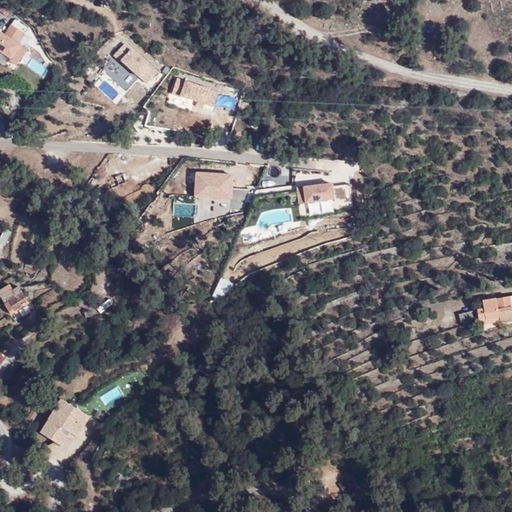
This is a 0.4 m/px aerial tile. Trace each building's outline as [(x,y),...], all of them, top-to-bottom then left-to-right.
[(27,48),(18,42),(24,33),(9,23),(4,32),(0,29),(0,59),(14,68),(27,48)] [(125,41),(113,53),(145,84),(157,72),(125,41)] [(214,105),(219,89),(175,76),(168,102),(176,105),(179,95),(214,105)] [(133,92),(150,101),(154,93),(137,83),(133,92)] [(231,198),(232,170),(194,170),(194,197),(231,198)] [(333,199),(332,181),(296,183),(297,201),(333,199)] [(351,183),(335,183),(335,207),(351,207),(351,183)] [(173,195),(173,216),(195,216),(195,195),(173,195)] [(323,199),(324,208),(332,207),(331,199),(323,199)] [(0,243),(6,246),(12,231),(3,228),(0,236),(0,243)] [(10,285),(0,290),(0,297),(10,314),(20,309),(29,303),(19,285),(12,289),(10,285)] [(109,299),(97,308),(101,313),(112,304),(109,299)] [(501,300),(488,302),(488,308),(479,309),(479,320),(503,318),(502,310),(501,300)] [(29,303),(20,309),(27,320),(37,314),(30,302),(29,303)] [(471,326),(479,325),(479,320),(479,309),(488,308),(488,302),(472,303),(472,313),(466,314),(466,322),(471,323),(471,326)] [(447,325),(462,322),(461,314),(446,316),(447,325)] [(479,320),(479,325),(493,324),(493,327),(503,326),(503,318),(479,320)] [(46,423),(58,432),(61,427),(68,432),(75,436),(82,425),(79,423),(84,414),(62,399),(46,423)] [(79,423),(82,425),(87,416),(84,414),(79,423)] [(41,432),(60,444),(68,432),(61,427),(58,432),(46,423),(41,432)]
